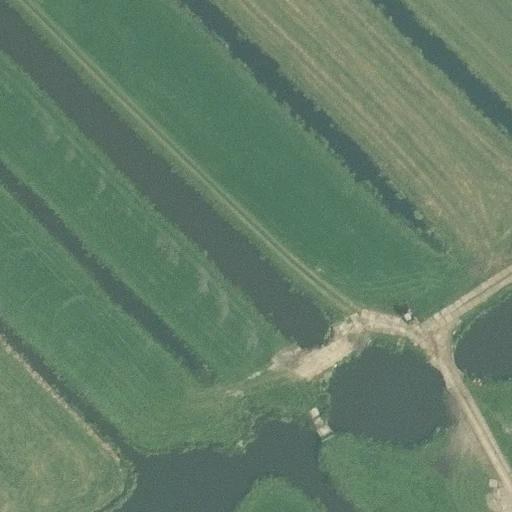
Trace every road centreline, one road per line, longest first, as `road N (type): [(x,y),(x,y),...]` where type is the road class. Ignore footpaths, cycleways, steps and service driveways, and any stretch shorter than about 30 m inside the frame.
road 1 (track): [(189,401),(364,319),(425,330),(435,349)]
road 2 (track): [(511,482),(435,349)]
